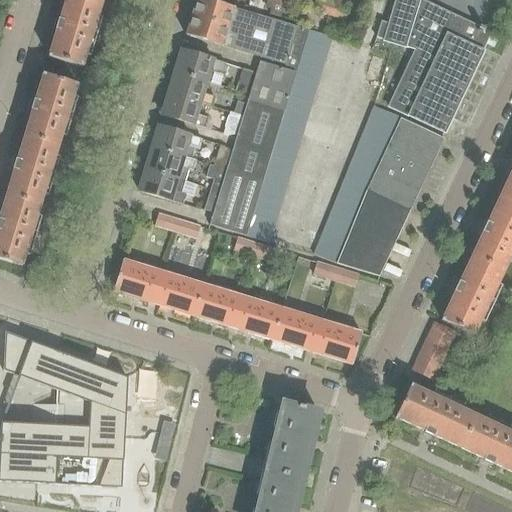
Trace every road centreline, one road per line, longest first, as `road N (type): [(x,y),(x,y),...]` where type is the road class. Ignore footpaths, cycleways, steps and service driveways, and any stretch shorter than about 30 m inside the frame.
road 1 (residential): [(361,402),(511,83)]
road 2 (residential): [(73,315),(169,0)]
road 3 (residential): [(181,511),(218,359)]
road 4 (residential): [(218,359),(73,315)]
road 5 (residential): [(361,402),(218,359)]
